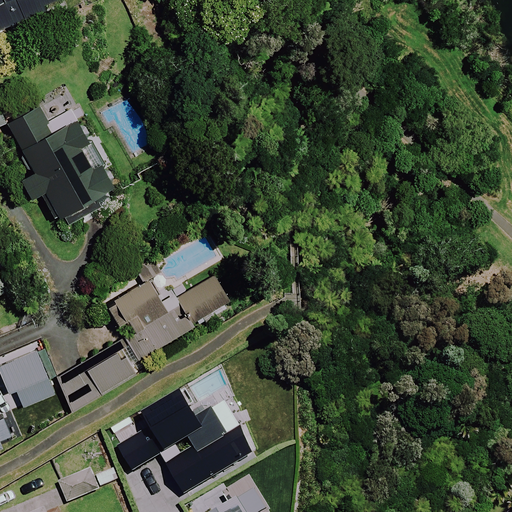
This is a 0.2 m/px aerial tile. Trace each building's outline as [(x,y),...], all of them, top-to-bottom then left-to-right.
[(0,0),(0,31),(66,5),(63,0),(0,0)] [(122,189),(75,110),(49,125),(38,108),(3,128),(31,174),(22,180),(33,200),(40,195),(57,222),(103,195),(105,199),(122,189)] [(0,295),(12,290),(0,261),(0,295)] [(232,300),(217,275),(183,295),(197,320),(232,300)] [(170,313),(151,280),(108,305),(139,360),(194,328),(182,306),(170,313)] [(136,376),(122,351),(89,370),(85,362),(57,378),(76,411),(136,376)] [(55,392),(49,376),(20,387),(26,403),(55,392)] [(204,424),(187,393),(144,416),(153,432),(120,449),(132,470),(162,454),(182,492),(255,453),(234,416),(221,423),(218,416),(204,424)] [(69,503),(122,482),(117,469),(99,476),(97,470),(61,484),(69,503)] [(249,511),(241,498),(217,511),(249,511)]
